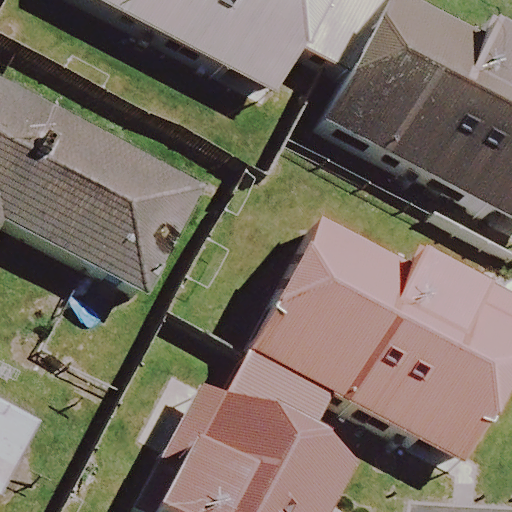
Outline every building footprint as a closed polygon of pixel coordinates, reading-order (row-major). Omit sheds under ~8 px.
[(56,0),(53,8),(256,114),(315,0),(56,0)] [(511,66),(385,7),(316,155),(511,246),(511,66)] [(0,251),(139,324),(169,266),(188,277),(217,222),(0,107),(0,251)] [(511,356),(511,320),(302,227),(233,382),(457,482),(511,356)] [(305,434),(207,382),(137,511),(329,511),(356,462),(305,434)] [(0,491),(27,437),(0,423),(0,491)]
